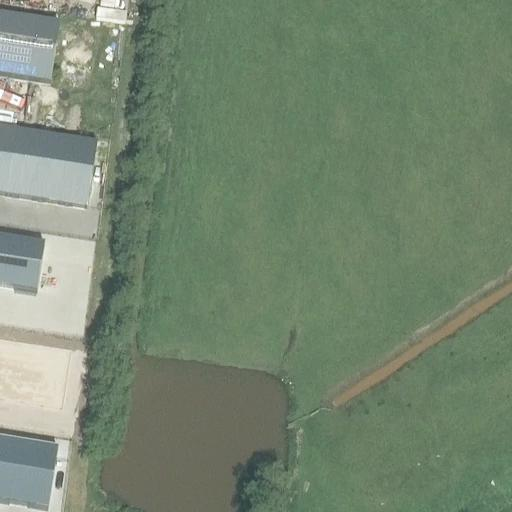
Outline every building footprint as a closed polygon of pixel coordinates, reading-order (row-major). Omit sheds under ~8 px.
[(0,17),(0,78),(50,86),(59,26),(0,17)] [(96,145),(0,130),(0,197),(86,211),(96,145)] [(0,288),(37,295),(44,246),(0,239),(0,288)] [(0,340),(0,401),(61,411),(71,352),(0,340)] [(47,511),(57,451),(0,441),(0,504),(44,511),(47,511)]
